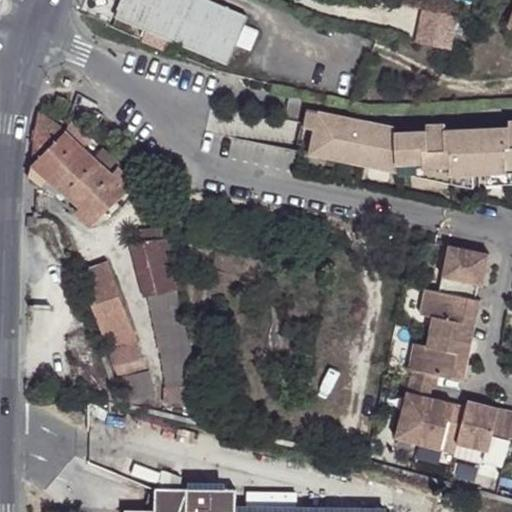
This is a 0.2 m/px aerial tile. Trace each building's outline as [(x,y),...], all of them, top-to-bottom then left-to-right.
[(248,17),(205,0),(125,0),(118,17),(148,29),(144,39),(175,51),(179,42),(229,63),(237,43),(251,49),(258,31),(244,25),(248,17)] [(457,13),(419,5),(412,37),(449,46),(457,13)] [(59,98),(54,110),(53,111),(54,112),(62,115),(68,102),(59,98)] [(315,126),(319,107),(307,105),(304,124),(315,126)] [(361,115),(319,107),(315,126),(313,142),(332,144),(330,154),(382,164),(383,158),(406,157),(406,169),(455,177),(454,175),(469,174),(491,173),(511,172),(511,141),(511,128),(446,128),(446,145),(430,146),(430,129),(396,129),(396,124),(367,124),(364,139),(357,137),(361,115)] [(369,117),(361,115),(357,137),(364,139),(367,124),(369,117)] [(65,130),(38,116),(30,184),(39,191),(48,181),(79,209),(76,214),(91,225),(104,212),(110,217),(122,207),(116,201),(133,182),(118,168),(112,173),(94,156),(85,148),(95,137),(72,123),(66,131),(65,130)] [(311,151),(330,154),(332,144),(313,142),(311,151)] [(112,173),(118,168),(121,165),(102,148),(94,156),(112,173)] [(382,164),(406,169),(406,157),(383,158),(382,164)] [(511,184),(511,172),(491,173),(491,185),(511,184)] [(141,230),(141,242),(172,240),(171,228),(141,230)] [(130,243),(135,293),(155,292),(178,290),(172,240),(141,242),(130,243)] [(484,255),(447,247),(438,294),(469,300),(473,285),(479,286),(484,287),(488,266),(482,264),(484,255)] [(490,256),(484,255),(482,264),(488,266),(490,256)] [(110,352),(140,343),(111,262),(82,272),(110,352)] [(476,302),(479,286),(473,285),(469,300),(476,302)] [(178,290),(155,292),(170,387),(194,386),(189,329),(183,329),(178,290)] [(469,300),(438,294),(423,291),(418,316),(431,319),(427,333),(473,342),(479,313),(472,311),(473,306),(481,307),(481,302),(476,302),(469,300)] [(473,342),(427,333),(424,347),(412,344),(407,370),(412,370),(440,376),(465,381),(467,373),(460,372),(462,366),(468,368),(473,342)] [(157,393),(140,343),(110,352),(127,397),(157,393)] [(440,376),(412,370),(409,383),(427,387),(433,389),(437,389),(440,376)] [(427,387),(409,383),(394,440),(417,446),(429,403),(430,399),(424,397),(427,387)] [(195,407),(194,386),(170,387),(165,387),(166,408),(195,407)] [(433,389),(427,387),(424,397),(430,399),(433,389)] [(429,403),(417,446),(440,452),(442,443),(457,446),(467,408),(437,401),(436,405),(429,403)] [(483,465),(503,469),(504,465),(511,437),(511,413),(478,405),(477,408),(468,406),(467,408),(457,446),(486,453),(483,465)] [(442,443),(440,452),(454,456),(457,446),(442,443)] [(486,453),(457,446),(454,456),(483,465),(486,453)] [(182,489),(183,479),(164,472),(164,489),(182,489)] [(235,511),(236,490),(182,489),(164,489),(156,488),(156,511),(125,510),(124,511),(235,511)]
